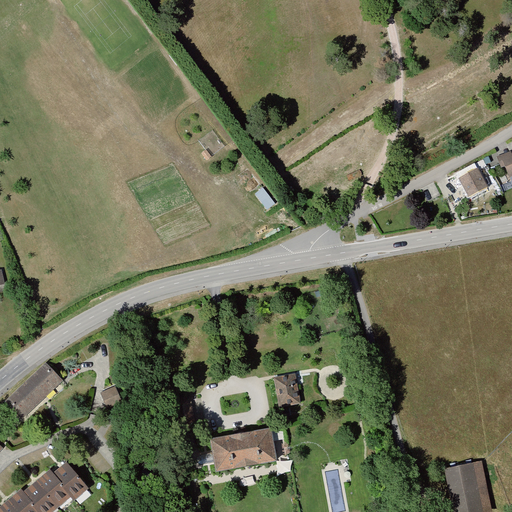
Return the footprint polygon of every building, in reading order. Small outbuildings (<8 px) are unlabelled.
[(511,151),(496,156),(499,166),(505,164),(509,177),(511,176),(511,151)] [(479,169),(459,179),(470,199),(490,189),(479,169)] [(267,209),(276,204),(267,187),(258,192),(267,209)] [(45,363),(4,402),(22,420),(63,381),(45,363)] [(302,403),(295,372),(272,376),(279,407),(302,403)] [(108,409),(127,402),(121,385),(102,391),(108,409)] [(190,396),(177,398),(180,422),(193,421),(190,396)] [(271,429),(210,439),(216,472),(277,461),(271,429)] [(67,458),(49,473),(71,498),(75,502),(93,487),(67,458)] [(480,462),(445,469),(453,511),(481,511),(491,510),(480,462)] [(49,471),(22,492),(38,511),(53,511),(71,498),(49,473),(49,471)] [(21,490),(0,506),(0,511),(38,511),(22,492),(21,490)]
